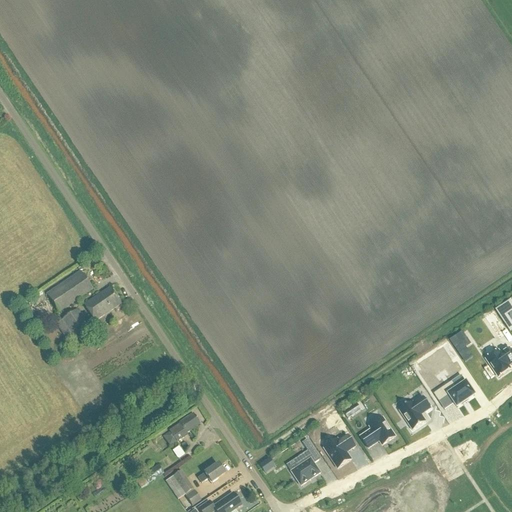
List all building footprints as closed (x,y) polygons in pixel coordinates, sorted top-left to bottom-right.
[(58,314),(92,291),(79,273),(46,295),(58,314)] [(94,323),(121,305),(109,289),(83,307),(94,323)] [(511,307),(509,303),(495,312),(503,323),(509,319),(507,316),(511,312),(511,307)] [(72,340),(89,328),(77,311),(60,323),(72,340)] [(462,345),(467,341),(462,335),(451,342),(465,364),(472,359),(462,345)] [(499,353),(486,361),(499,379),(511,371),(509,368),(511,365),(511,354),(509,350),(501,356),(499,353)] [(449,397),(457,409),(463,405),(463,406),(468,402),(475,397),(466,385),(457,391),(452,383),(434,396),(439,404),(449,397)] [(422,417),(425,415),(431,410),(423,399),(414,405),(413,404),(399,413),(413,432),(426,424),(422,417)] [(344,414),(348,421),(355,416),(351,409),(344,414)] [(176,443),(184,438),(183,437),(191,431),(190,430),(199,424),(193,415),(178,425),(179,425),(169,432),(169,433),(163,438),(169,447),(176,443)] [(372,431),(361,439),(368,450),(380,443),(383,448),(396,439),(383,420),(370,429),(372,431)] [(338,442),(325,451),(338,471),(351,462),(347,455),(355,449),(348,438),(339,443),(338,442)] [(178,459),(184,454),(179,447),(173,451),(178,459)] [(314,466),(321,461),(313,450),(302,457),(306,464),(292,474),(301,488),(320,475),(314,466)] [(211,485),(224,476),(217,465),(204,475),(197,479),(201,485),(208,480),(211,485)] [(143,476),(149,484),(164,474),(160,469),(153,474),(151,471),(143,476)] [(178,501),(193,491),(181,472),(165,483),(178,501)] [(191,507),(200,501),(193,492),(185,499),(191,507)] [(235,511),(241,507),(232,495),(212,508),(209,503),(198,510),(199,511),(235,511)]
